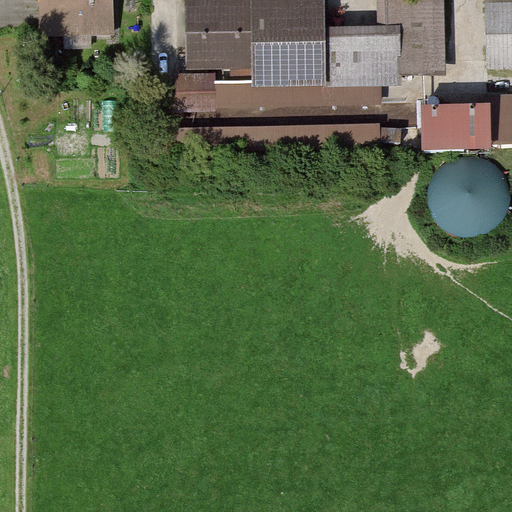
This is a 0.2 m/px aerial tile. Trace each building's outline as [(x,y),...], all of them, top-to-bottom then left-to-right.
[(119,0),(48,0),(51,41),(122,36),(119,0)] [(253,0),(189,0),(191,71),(255,70),(253,0)] [(333,80),(331,0),(261,0),(263,82),(333,80)] [(450,0),(385,0),(389,75),(453,72),(450,0)] [(511,0),(488,0),(491,68),(511,67),(511,0)] [(384,29),(334,31),(336,90),(386,88),(384,29)] [(500,105),(432,106),(433,152),(501,150),(500,105)]
